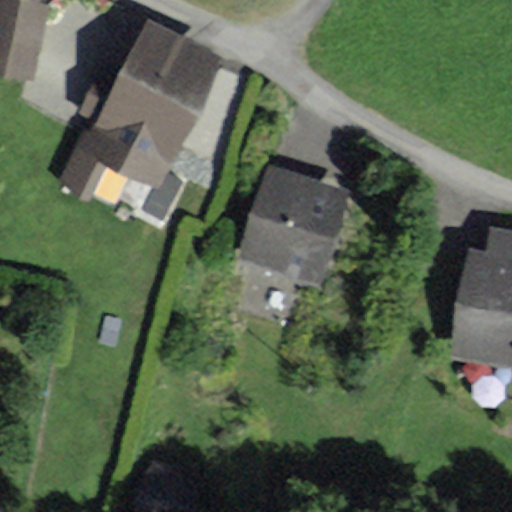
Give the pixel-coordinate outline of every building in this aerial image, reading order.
[(48,9),(9,0),(0,0),(0,70),(32,77),(48,9)] [(215,61),(152,27),(90,143),(153,177),(215,61)] [(345,194),(273,169),(244,256),(316,280),(345,194)] [(511,235),(497,232),(492,258),(475,255),(456,351),(511,361),(511,235)] [(190,511),(202,491),(158,468),(134,511),(190,511)]
